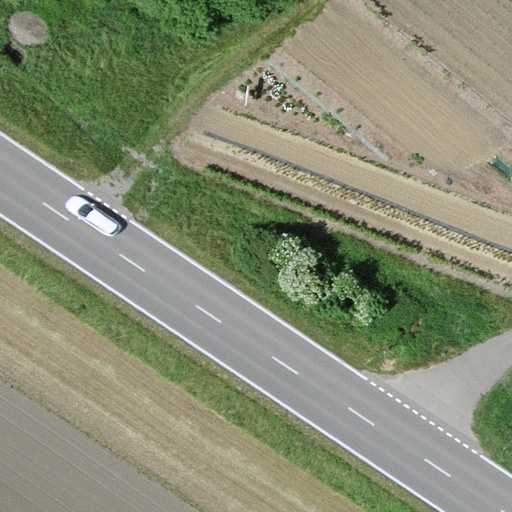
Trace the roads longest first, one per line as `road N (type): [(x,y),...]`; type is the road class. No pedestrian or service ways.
road 1 (primary): [(497,511),(0,176)]
road 2 (track): [(75,226),(314,0)]
road 3 (track): [(511,352),(377,430)]
